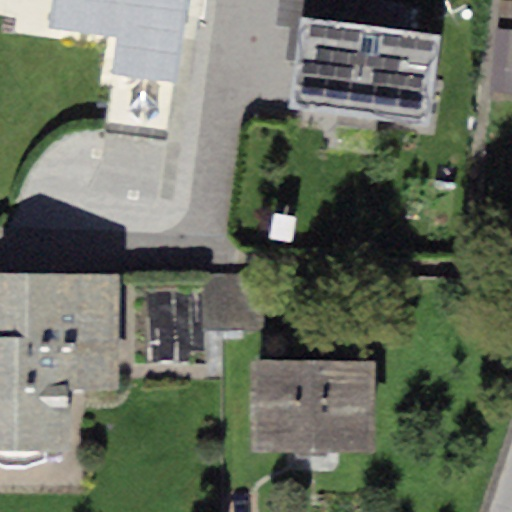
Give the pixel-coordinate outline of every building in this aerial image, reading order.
[(188,0),(51,0),(47,28),(117,37),(112,74),(177,83),(188,0)] [(439,38),(302,18),(289,106),(426,126),(439,38)] [(511,94),(511,28),(497,27),(491,93),(511,94)] [(119,274),(0,273),(0,451),(69,452),(68,389),(119,389),(119,274)] [(265,273),(202,273),(202,330),(265,330),(265,273)] [(375,363),(251,362),(250,454),(374,455),(375,363)]
